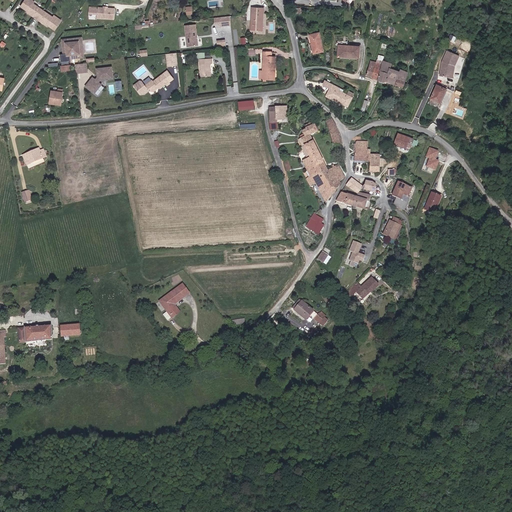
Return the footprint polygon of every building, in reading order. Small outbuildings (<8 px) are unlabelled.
[(35,4),(36,2),(33,0),(27,0),(22,7),(33,14),(33,15),(57,30),(64,21),(57,16),(55,18),(35,4)] [(115,9),(89,7),(88,13),(97,13),(96,18),(114,19),(115,9)] [(265,8),(252,8),(251,21),(248,21),(247,30),(263,31),(265,8)] [(220,26),(231,25),(231,16),(215,16),(215,23),(220,22),(220,26)] [(198,44),(196,24),(185,25),(187,45),(198,44)] [(323,51),(319,32),(309,34),(313,53),(323,51)] [(84,57),(81,37),(62,39),(64,54),(67,53),(66,42),(79,41),(80,54),(70,55),(70,58),(84,57)] [(224,39),(215,40),(216,48),(225,47),(224,39)] [(70,58),(70,55),(80,54),(79,41),(66,42),(67,53),(64,54),(60,54),(61,62),(71,61),(70,58)] [(359,56),(360,45),(338,44),(338,55),(359,56)] [(268,55),(271,55),(271,51),(264,51),(263,69),(263,78),(274,78),(274,60),(268,59),(268,55)] [(452,66),(457,57),(447,52),(441,63),(439,76),(450,78),(452,66)] [(177,66),(175,54),(168,54),(165,55),(167,67),(170,67),(177,66)] [(454,67),(459,58),(457,57),(452,66),(450,78),(452,79),(454,67)] [(211,63),(211,58),(198,59),(199,76),(210,75),(210,63),(211,63)] [(365,73),(369,60),(367,59),(364,58),(361,72),(365,73)] [(371,76),(375,62),(369,60),(365,73),(371,76)] [(379,81),(384,82),(384,80),(402,86),(407,71),(401,69),(401,67),(398,66),(396,70),(393,69),(395,64),(383,60),(382,64),(377,78),(380,79),(379,81)] [(88,71),(87,62),(76,64),(77,72),(88,71)] [(377,78),(382,64),(375,62),(371,76),(377,78)] [(113,77),(112,66),(97,68),(98,77),(96,79),(93,77),(86,86),(95,92),(102,84),(99,82),(101,79),(113,77)] [(147,91),(148,92),(152,92),(157,89),(159,89),(165,84),(166,86),(170,83),(173,80),(166,71),(152,82),(150,81),(144,86),(147,91)] [(133,86),(139,94),(143,95),(147,91),(144,86),(140,82),(138,82),(133,86)] [(340,87),(332,83),(326,93),(326,95),(329,96),(330,95),(336,99),(337,98),(347,104),(351,97),(338,89),(340,87)] [(439,103),(445,90),(435,85),(429,99),(439,103)] [(61,104),(63,92),(52,91),(50,103),(61,104)] [(239,109),(255,109),(254,100),(239,100),(239,109)] [(287,105),(268,106),(269,130),(287,130),(287,105)] [(327,120),(331,130),(337,128),(332,117),(327,120)] [(314,123),(302,130),(305,136),(310,134),(317,130),(314,123)] [(377,124),(370,128),(366,134),(369,135),(370,133),(376,135),(380,125),(377,124)] [(305,136),(304,135),(301,137),(305,145),(301,147),(307,158),(319,151),(310,134),(305,136)] [(408,140),(399,135),(394,143),(405,147),(408,140)] [(47,156),(44,148),(40,150),(39,147),(23,154),(27,164),(47,156)] [(426,158),(429,159),(427,167),(436,170),(439,161),(435,160),(437,153),(429,150),(426,158)] [(339,186),(338,181),(345,177),(338,165),(328,170),(319,151),(307,158),(302,160),(310,174),(314,182),(326,202),(339,186)] [(380,155),(370,155),(370,162),(370,171),(380,172),(380,155)] [(310,185),(314,182),(310,174),(306,177),(310,185)] [(358,193),(363,187),(351,178),(346,184),(358,193)] [(405,191),(401,199),(397,197),(393,206),(404,211),(412,192),(410,191),(411,188),(399,182),(396,187),(405,191)] [(371,194),(374,187),(364,185),(363,187),(362,192),(371,194)] [(393,195),(397,197),(401,199),(405,191),(396,187),(393,195)] [(31,200),(29,191),(22,192),(25,201),(31,200)] [(353,206),(355,197),(342,192),(337,201),(353,206)] [(367,200),(370,201),(371,196),(358,193),(355,197),(353,206),(364,209),(367,200)] [(442,198),(433,194),(427,207),(435,211),(442,198)] [(432,218),(435,212),(435,211),(427,207),(426,208),(425,210),(426,211),(425,215),(432,218)] [(322,223),(324,218),(314,213),(306,227),(319,234),(325,224),(322,223)] [(399,225),(390,221),(383,234),(389,238),(392,233),(394,234),(399,225)] [(361,243),(352,240),(348,250),(351,251),(348,260),(358,263),(359,261),(362,262),(365,255),(358,252),(361,243)] [(323,263),(328,255),(323,252),(318,259),(323,263)] [(376,285),(367,276),(352,291),(359,299),(364,294),(363,293),(366,290),(368,292),(376,285)] [(167,293),(174,303),(189,292),(182,283),(167,293)] [(169,314),(175,310),(171,305),(174,303),(167,293),(159,299),(169,314)] [(304,320),(308,315),(311,311),(298,300),(291,309),(304,320)] [(308,315),(318,324),(323,318),(325,316),(321,313),(316,314),(311,311),(308,315)] [(327,322),(323,318),(318,324),(322,328),(327,322)] [(19,341),(52,338),(50,323),(24,326),(24,328),(18,328),(19,341)] [(60,325),(60,335),(79,333),(78,323),(60,325)]
